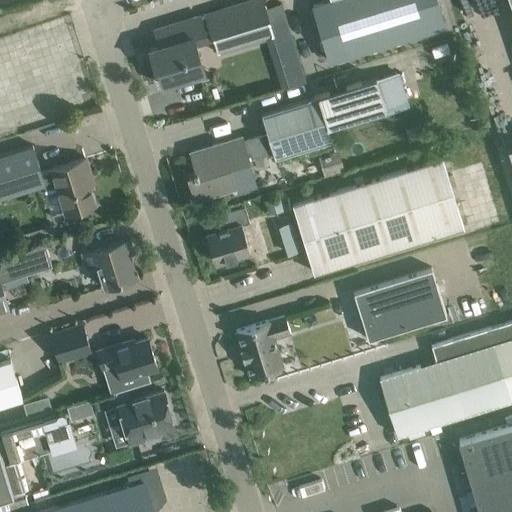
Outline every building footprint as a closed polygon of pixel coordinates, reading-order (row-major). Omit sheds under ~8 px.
[(159,45),(149,48),(155,67),(157,66),(163,85),(200,74),(194,55),(199,53),(197,46),(214,40),(218,53),(272,36),(281,67),(299,61),(289,31),(281,2),(265,7),(262,0),(248,0),(205,13),(206,15),(200,17),(200,15),(175,23),(154,30),(159,45)] [(436,0),(325,0),(313,4),(330,61),(445,26),(436,0)] [(399,70),(375,77),(261,112),(275,158),(333,140),(328,125),(385,108),(386,113),(410,105),(399,70)] [(235,187),(231,173),(253,166),(255,173),(270,169),(268,160),(269,160),(267,153),(261,133),(243,139),(242,135),(190,151),(196,170),(193,172),(193,173),(188,174),(196,199),(235,187)] [(39,172),(41,171),(33,144),(14,150),(0,154),(0,197),(43,184),(39,172)] [(339,150),(318,156),(324,175),(344,169),(339,150)] [(86,157),(41,171),(39,172),(43,184),(44,189),(58,185),(66,212),(96,203),(87,176),(91,175),(86,157)] [(314,272),(333,266),(464,226),(443,157),(293,203),(314,272)] [(284,210),(280,195),(264,200),(268,214),(284,210)] [(213,231),(206,233),(212,252),(215,261),(219,260),(250,251),(242,224),(250,222),(245,206),(244,206),(209,217),(213,231)] [(295,232),(292,222),(280,226),(282,236),(295,232)] [(135,276),(124,240),(84,252),(88,266),(96,263),(104,286),(135,276)] [(45,243),(0,257),(0,280),(2,286),(28,278),(26,271),(52,263),(45,243)] [(446,314),(431,267),(353,291),(372,349),(391,344),(387,332),(446,314)] [(0,310),(9,308),(2,286),(0,280),(0,310)] [(290,332),(285,314),(236,329),(241,347),(240,348),(244,359),(245,358),(250,376),(283,366),(274,337),(290,332)] [(397,434),(416,428),(511,398),(511,319),(431,344),(436,359),(379,377),(397,434)] [(50,331),(59,362),(92,351),(83,321),(50,331)] [(151,380),(147,369),(157,366),(148,337),(123,345),(122,342),(97,349),(110,393),(115,391),(126,388),(151,380)] [(0,403),(3,402),(22,396),(10,357),(0,360),(0,403)] [(129,400),(126,388),(115,391),(118,403),(129,400)] [(130,441),(135,440),(147,436),(146,432),(175,424),(164,389),(129,400),(118,403),(130,441)] [(29,414),(54,410),(52,395),(27,399),(29,414)] [(78,422),(97,411),(89,397),(70,408),(78,422)] [(0,429),(3,438),(10,461),(52,448),(53,448),(75,441),(68,419),(67,419),(66,415),(65,413),(63,411),(61,411),(60,411),(58,412),(57,414),(56,416),(58,422),(49,424),(45,426),(42,416),(0,429)] [(511,511),(511,422),(458,439),(479,511),(511,511)] [(0,497),(13,494),(0,452),(0,497)] [(5,465),(14,493),(27,489),(18,461),(5,465)] [(153,511),(144,479),(35,511),(153,511)]
